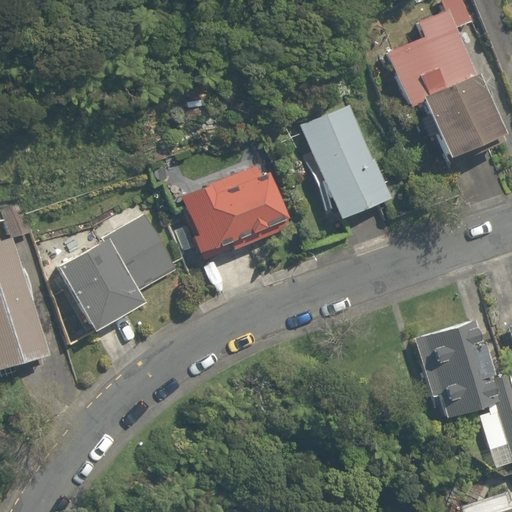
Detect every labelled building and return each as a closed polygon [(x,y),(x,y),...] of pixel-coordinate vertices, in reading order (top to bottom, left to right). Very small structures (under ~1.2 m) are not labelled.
[(456,166),(510,139),(444,10),(413,26),(419,37),(384,55),(411,108),(423,101),(456,166)] [(344,103),(297,126),(345,225),(392,203),(344,103)] [(265,182),(257,161),(200,183),(203,191),(183,198),(199,238),(191,241),(200,262),(292,226),(274,179),(265,182)] [(54,266),(93,328),(141,298),(130,282),(170,256),(141,210),(54,266)] [(0,368),(54,350),(15,235),(0,239),(0,368)] [(495,471),(511,464),(511,419),(473,315),(407,339),(431,403),(438,400),(449,428),(475,418),(495,471)] [(240,511),(204,501),(200,511),(240,511)]
